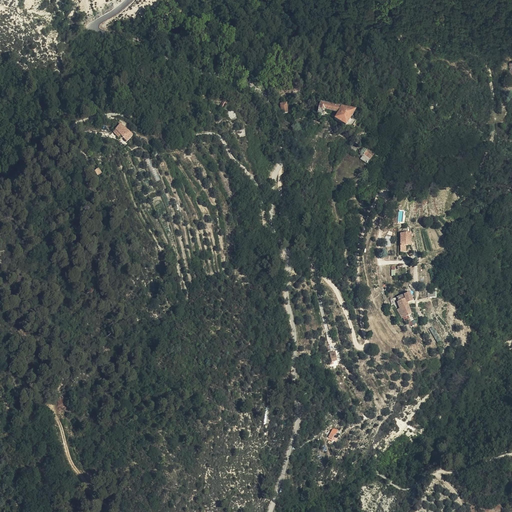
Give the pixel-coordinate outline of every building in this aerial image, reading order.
[(128,18),(124,17),(123,20),(121,19),(119,26),(136,31),(136,29),(134,29),(135,23),(128,21),(128,18)] [(120,44),(118,53),(130,55),(131,51),(139,53),(141,46),(133,44),(133,42),(124,39),(123,44),(120,44)] [(359,128),(362,122),(358,119),(353,116),(356,110),(321,103),(318,113),(336,119),(346,128),(347,127),(353,130),(356,127),(359,128)] [(121,122),(119,124),(115,128),(120,134),(124,138),(129,133),(121,122)] [(364,155),(370,159),(373,154),(368,150),(364,155)] [(405,303),(409,302),(406,292),(405,293),(395,296),(397,301),(403,315),(407,314),(409,313),(405,303)] [(437,342),(441,340),(434,326),(429,329),(437,342)]
